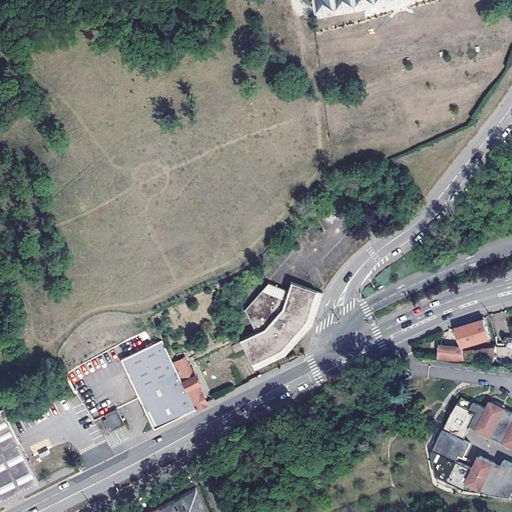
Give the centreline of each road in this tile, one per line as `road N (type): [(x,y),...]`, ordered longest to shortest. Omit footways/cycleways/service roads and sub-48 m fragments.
road 1 (secondary): [(27,511),(349,354)]
road 2 (tertiary): [(344,289),(424,219),(511,110)]
road 3 (residential): [(511,248),(442,272),(348,321)]
road 4 (secondary): [(511,290),(424,318),(349,354)]
